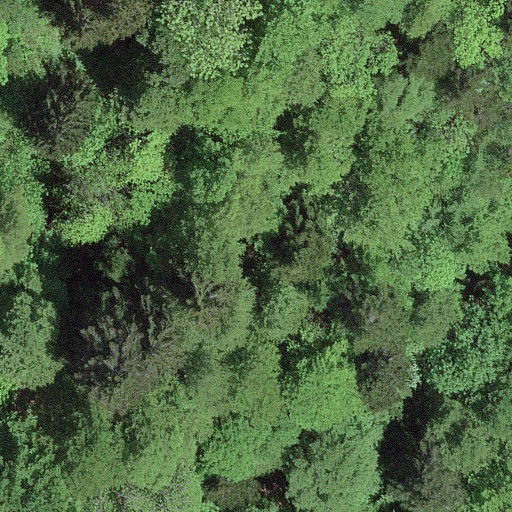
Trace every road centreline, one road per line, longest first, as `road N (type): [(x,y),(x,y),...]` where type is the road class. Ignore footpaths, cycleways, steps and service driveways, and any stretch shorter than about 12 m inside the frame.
road 1 (track): [(511,164),(330,511)]
road 2 (track): [(124,0),(29,167)]
